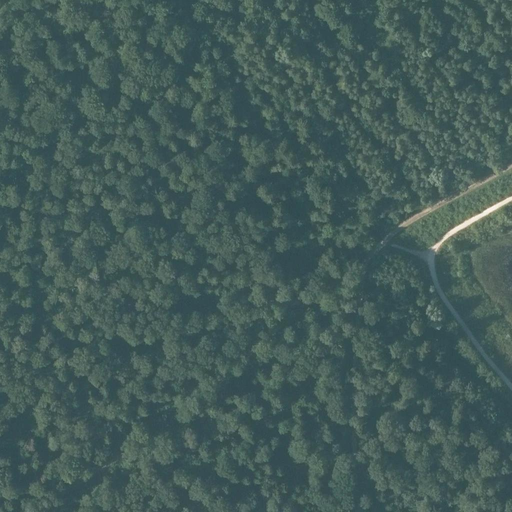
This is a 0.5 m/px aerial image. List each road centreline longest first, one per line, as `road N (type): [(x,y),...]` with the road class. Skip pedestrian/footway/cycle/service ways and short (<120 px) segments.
road 1 (track): [(39,511),(180,416),(395,230),(511,163)]
road 2 (track): [(511,390),(439,294),(430,266),(449,232),(511,197)]
road 3 (track): [(354,511),(361,262)]
